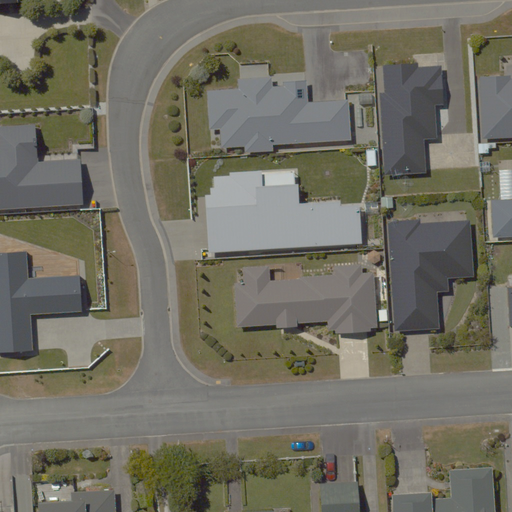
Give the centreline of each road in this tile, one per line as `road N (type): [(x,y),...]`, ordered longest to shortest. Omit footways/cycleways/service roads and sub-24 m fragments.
road 1 (residential): [(165,410),(149,253),(127,176),(131,78),(143,52),(190,14),(285,0)]
road 2 (residential): [(165,410),(511,391)]
road 3 (residential): [(0,423),(165,410)]
